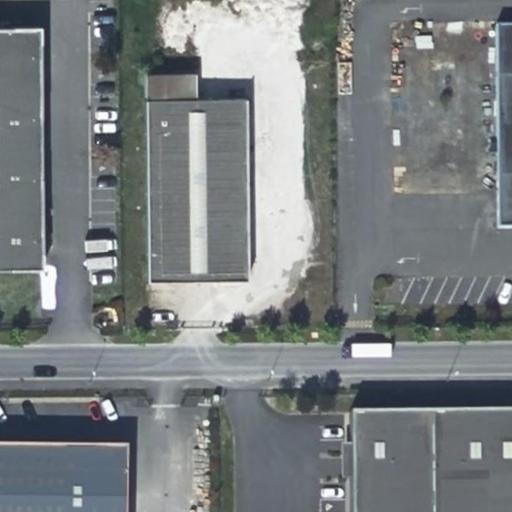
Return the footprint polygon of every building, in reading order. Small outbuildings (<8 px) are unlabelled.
[(36,26),(0,26),(0,268),(39,268),(39,242),(38,187),(38,165),(37,106),(37,56),(36,26)] [(511,26),(495,27),(496,230),(511,229),(511,26)] [(143,73),(144,98),(194,98),(193,73),(143,73)] [(144,98),(143,98),(144,281),(245,280),(244,98),(194,98),(144,98)] [(511,511),(511,418),(349,419),(349,511),(511,511)] [(0,446),(0,511),(126,511),(127,448),(0,446)]
